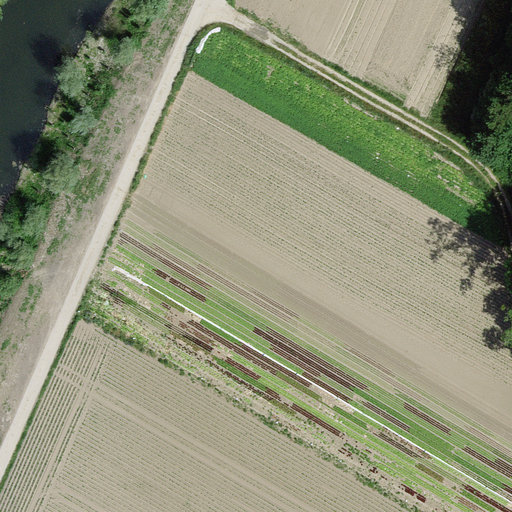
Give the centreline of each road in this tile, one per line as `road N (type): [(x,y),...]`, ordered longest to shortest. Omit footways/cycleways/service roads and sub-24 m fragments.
road 1 (track): [(213,0),(0,493)]
road 2 (track): [(212,2),(493,161),(511,217)]
